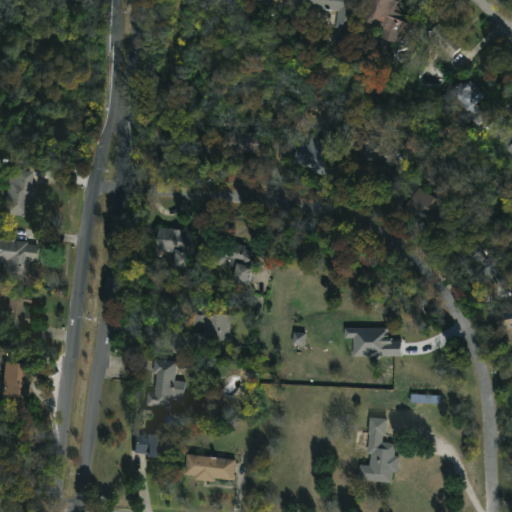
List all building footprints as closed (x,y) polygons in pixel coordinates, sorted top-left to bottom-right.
[(352,0),(348,28),(332,26),(334,10),(304,6),(304,0),(352,0)] [(392,10),(402,14),(403,12),(416,18),(410,33),(399,28),(393,42),(378,36),(381,28),(370,23),(368,28),(359,24),(362,19),(364,20),(366,16),(363,15),(368,0),(393,0),(396,1),(392,10)] [(464,41),(447,58),(425,35),(442,19),(464,41)] [(461,82),(463,84),(465,82),(471,90),(474,87),(482,95),(465,110),(447,91),(457,82),(459,83),(461,82)] [(506,125),(511,134),(511,160),(494,133),(506,125)] [(265,134),(265,148),(245,148),(244,152),(219,151),(219,133),(265,134)] [(298,135),(304,138),(305,136),(315,140),(312,148),(325,155),(319,168),(289,156),(298,135)] [(383,140),(381,148),(391,151),(388,166),(347,156),(351,138),(363,141),(364,135),(383,140)] [(39,170),(33,216),(10,213),(16,176),(20,177),(22,168),(39,170)] [(453,192),(433,226),(402,206),(414,186),(430,196),(438,182),(453,192)] [(40,244),(39,257),(35,256),(33,279),(9,276),(11,262),(0,260),(0,227),(3,228),(2,237),(33,240),(33,243),(40,244)] [(177,230),(175,250),(184,252),(181,268),(170,267),(172,248),(168,247),(168,252),(153,250),(156,227),(177,230)] [(244,265),(248,266),(242,286),(227,282),(231,267),(224,265),(223,267),(210,263),(217,238),(241,245),(240,249),(248,251),(244,265)] [(478,262),(480,266),(491,259),(497,270),(471,286),(452,257),(476,242),(481,250),(479,251),(484,259),(478,262)] [(40,296),(39,306),(32,305),(31,311),(37,311),(35,324),(27,323),(26,344),(15,343),(15,336),(12,335),(16,292),(34,293),(34,295),(40,296)] [(511,309),(511,346),(504,348),(500,331),(497,332),(493,313),(511,309)] [(228,315),(227,340),(206,340),(206,344),(191,343),(191,333),(202,333),(202,326),(193,326),(193,315),(228,315)] [(354,357),(402,356),(401,340),(389,340),(389,328),(345,329),(345,338),(353,338),(354,357)] [(306,334),(294,333),(293,345),(305,346),(306,334)] [(183,382),(182,398),(171,396),(170,408),(144,405),(145,392),(152,393),(154,374),(150,374),(152,360),(175,362),(173,381),(183,382)] [(32,363),(27,409),(3,406),(8,361),(32,363)] [(386,419),(385,436),(381,436),(381,443),(393,444),(392,457),(397,457),(396,473),(391,473),(390,483),(356,480),(357,465),(367,466),(368,454),(364,454),(367,417),(386,419)] [(176,439),(175,459),(144,457),(145,449),(132,449),(133,433),(164,435),(164,438),(176,439)] [(233,460),(230,481),(211,478),(211,482),(192,480),(193,475),(181,474),(184,454),(233,460)]
